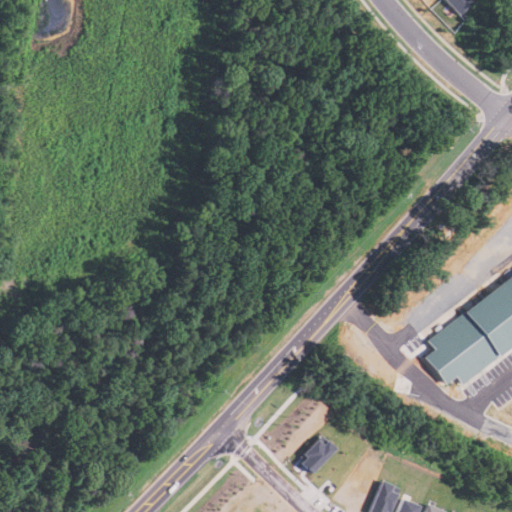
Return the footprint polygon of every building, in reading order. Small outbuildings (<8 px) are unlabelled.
[(471,1),(470,0),(443,0),(457,14),(471,1)] [(511,272),(425,339),(432,349),(423,356),(442,383),(453,376),(459,384),(511,343),(511,272)] [(309,472),(337,447),(325,434),(319,439),(317,437),(306,447),(308,449),(304,453),(307,457),(301,463),(309,472)] [(370,511),(367,510),(370,505),(368,503),(381,478),(391,484),(388,489),(396,493),(388,508),(384,506),(380,511),(370,511)] [(394,511),(402,495),(420,504),(416,511),(394,511)] [(421,511),(426,502),(448,511),(447,511),(421,511)]
